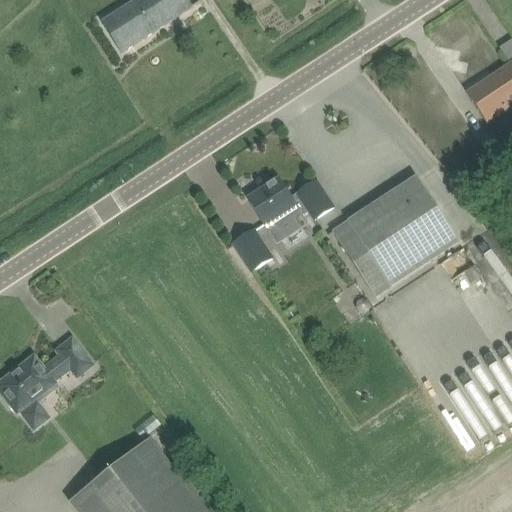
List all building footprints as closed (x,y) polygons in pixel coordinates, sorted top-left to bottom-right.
[(194,9),(187,0),(134,0),(136,2),(103,24),(123,55),(194,9)] [(511,108),(511,66),(467,95),(488,125),(511,108)] [(511,159),(494,135),(479,145),(498,170),(511,159)] [(458,241),(428,196),(417,179),(334,234),(374,296),(458,241)] [(279,181),(262,193),(260,189),(249,196),(252,199),(249,201),(260,218),(278,245),(309,225),(304,218),(309,214),(314,222),(335,209),(317,183),(291,200),(279,181)] [(275,259),(257,232),(256,230),(233,245),(232,246),(251,275),(275,259)] [(482,279),(475,268),(465,274),(472,285),(482,279)] [(35,358),(0,385),(0,392),(3,396),(1,398),(10,409),(12,408),(18,416),(21,414),(35,431),(50,420),(35,402),(57,386),(55,384),(71,371),(78,379),(94,367),(73,341),(57,353),(61,358),(45,371),(35,358)] [(461,385),(489,433),(511,419),(511,363),(508,357),(461,385)] [(103,479),(71,504),(76,511),(210,511),(176,468),(173,470),(150,442),(103,479)]
